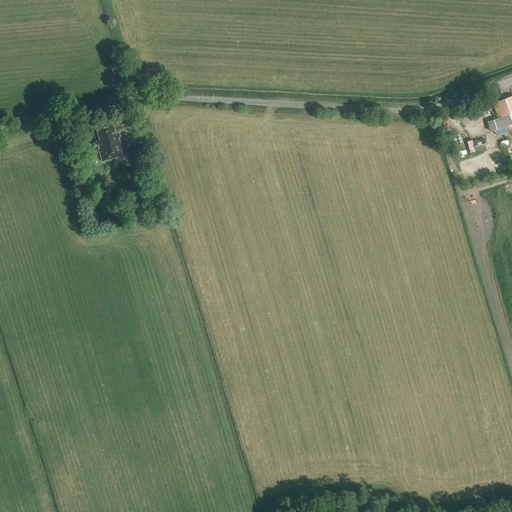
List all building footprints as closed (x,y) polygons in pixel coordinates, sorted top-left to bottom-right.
[(508,116),(511,114),(511,97),(493,105),(498,119),(498,120),(508,116)] [(498,120),(498,119),(486,123),(490,132),(511,125),(508,116),(498,120)] [(115,137),(112,126),(96,130),(99,141),(96,142),(101,162),(124,156),(121,145),(119,145),(117,139),(119,138),(118,136),(115,137)] [(488,137),(471,141),(473,151),(490,147),(488,137)] [(132,153),(138,173),(148,170),(143,150),(132,153)]
